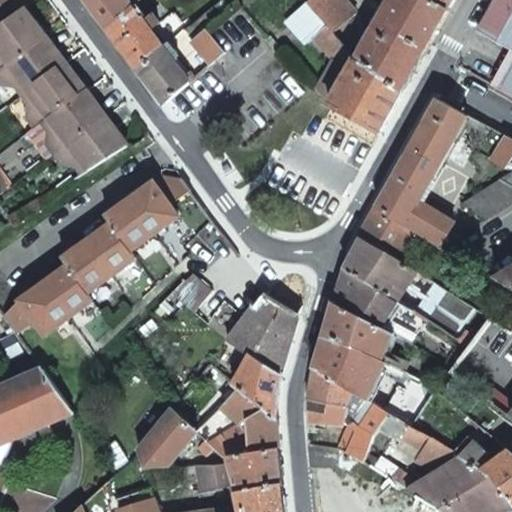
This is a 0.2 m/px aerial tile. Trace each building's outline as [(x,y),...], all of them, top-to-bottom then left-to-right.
[(0,0),(0,73),(47,39),(16,0),(0,0)] [(88,0),(110,29),(135,9),(146,0),(88,0)] [(346,0),(310,0),(309,2),(330,24),(337,32),(358,12),(346,0)] [(436,0),(392,0),(383,17),(427,50),(450,10),(436,0)] [(436,0),(450,10),(455,0),(436,0)] [(511,0),(496,0),(480,28),(478,31),(511,50),(495,85),(511,95),(511,0)] [(135,9),(110,29),(140,69),(165,50),(152,32),(160,25),(156,20),(148,26),(135,9)] [(360,56),(404,91),(427,50),(383,17),(360,56)] [(355,51),(337,32),(330,24),(316,37),(335,58),(339,64),(355,51)] [(291,43),(280,31),(270,39),(282,52),(291,43)] [(198,43),(216,66),(217,65),(228,56),(210,34),(198,43)] [(47,39),(0,73),(0,79),(5,86),(18,88),(25,97),(67,66),(47,39)] [(165,50),(140,69),(167,104),(190,86),(192,85),(165,50)] [(316,89),(332,107),(360,56),(357,53),(355,51),(339,64),(335,58),(316,89)] [(332,107),(380,134),(404,91),(360,56),(332,107)] [(45,123),(87,92),(67,66),(25,97),(32,106),(29,118),(37,129),(45,123)] [(57,154),(107,118),(87,92),(45,123),(53,133),(49,145),(57,154)] [(511,171),(462,206),(486,222),(511,204),(511,139),(474,119),(462,140),(457,137),(469,116),(440,100),(379,207),(378,207),(377,209),(415,231),(442,247),(445,248),(461,238),(451,231),(456,222),(421,202),(427,192),(445,202),(475,151),(511,170),(511,171)] [(79,169),(128,145),(107,118),(57,154),(65,165),(78,167),(79,169)] [(53,133),(45,123),(37,129),(30,135),(48,160),(57,154),(49,145),(53,133)] [(79,169),(85,175),(129,148),(128,145),(79,169)] [(0,193),(1,195),(10,188),(0,174),(0,193)] [(156,183),(172,204),(193,191),(186,181),(164,177),(156,183)] [(36,324),(45,337),(94,302),(89,294),(137,259),(132,251),(181,217),(172,204),(156,183),(119,210),(122,214),(110,222),(113,225),(75,252),(78,256),(67,264),(69,268),(20,302),(36,324)] [(415,231),(377,209),(361,238),(398,260),(415,231)] [(107,218),(110,222),(122,214),(119,210),(107,218)] [(398,260),(361,238),(360,239),(361,240),(347,267),(398,301),(417,272),(407,266),(398,260)] [(64,260),(67,264),(78,256),(75,252),(64,260)] [(398,301),(347,267),(336,302),(382,325),(398,301)] [(511,270),(499,279),(511,288),(511,270)] [(175,294),(195,315),(214,292),(195,275),(175,294)] [(20,302),(6,315),(17,332),(19,334),(36,324),(20,302)] [(382,325),(336,302),(326,334),(382,361),(391,330),(382,325)] [(235,380),(279,418),(278,400),(278,392),(281,379),(282,375),(287,357),(300,316),(257,307),(256,307),(252,313),(230,341),(252,357),(247,365),(225,347),(213,362),(234,381),(235,380)] [(511,395),(508,390),(484,371),(511,333),(511,330),(504,326),(500,323),(493,319),(481,335),(472,348),(456,369),(454,373),(470,384),(511,415),(511,395)] [(472,348),(481,335),(466,325),(456,338),(472,348)] [(382,361),(326,334),(317,368),(366,396),(385,362),(382,361)] [(191,422),(224,381),(209,367),(182,401),(176,409),(191,422)] [(338,446),(339,447),(347,451),(355,456),(360,459),(366,462),(369,453),(375,437),(394,415),(374,402),(373,401),(366,396),(317,368),(310,398),(309,426),(345,432),(338,446)] [(0,466),(0,467),(5,459),(9,452),(11,447),(12,440),(75,412),(59,390),(44,369),(0,389),(0,466)] [(200,430),(199,431),(213,444),(226,456),(232,455),(281,447),(279,427),(279,418),(235,380),(234,381),(229,386),(237,393),(200,430)] [(511,452),(510,450),(493,460),(485,448),(476,440),(474,439),(471,436),(464,443),(432,422),(448,397),(441,391),(439,389),(437,388),(411,426),(455,452),(483,467),(511,500),(511,452)] [(168,467),(170,466),(199,431),(200,430),(191,422),(176,409),(141,452),(146,468),(149,468),(164,468),(168,467)] [(404,440),(403,439),(411,426),(394,415),(375,437),(395,452),(404,440)] [(484,428),(472,418),(467,424),(476,431),(477,429),(481,432),(484,428)] [(455,452),(411,426),(403,439),(404,440),(426,451),(418,460),(438,472),(421,482),(399,466),(398,467),(393,477),(418,494),(439,510),(440,511),(508,511),(511,510),(511,500),(483,467),(455,452)] [(340,469),(339,447),(338,446),(310,443),(313,466),(340,469)] [(286,511),(281,447),(232,455),(234,462),(224,463),(199,464),(204,491),(239,485),(244,507),(213,511),(286,511)] [(380,457),(379,458),(369,453),(366,462),(393,477),(398,467),(380,457)] [(418,494),(393,477),(415,511),(440,511),(439,510),(418,494)] [(123,511),(160,511),(152,487),(118,498),(123,511)]
